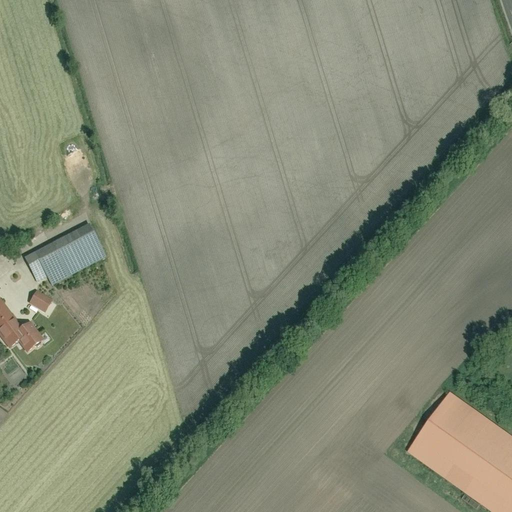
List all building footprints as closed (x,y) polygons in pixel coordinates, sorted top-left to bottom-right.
[(31,259),(44,286),(85,266),(72,239),(31,259)] [(0,325),(11,317),(12,317),(0,301),(0,325)] [(22,331),(11,317),(0,325),(0,337),(10,350),(19,343),(26,337),(22,331)] [(29,326),(22,331),(26,337),(19,343),(28,354),(34,349),(37,349),(40,347),(41,344),(42,343),(29,326)] [(511,511),(511,441),(452,400),(412,457),(491,511),(511,511)]
